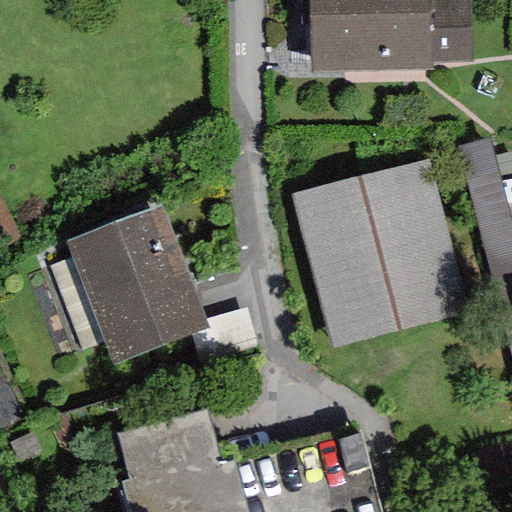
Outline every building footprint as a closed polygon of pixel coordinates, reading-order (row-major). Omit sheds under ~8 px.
[(309,0),(310,71),(431,70),(431,62),(472,61),(471,0),(309,0)] [(511,229),(489,140),(456,148),(491,282),(511,276),(511,229)] [(427,160),(291,197),(334,351),(470,313),(427,160)] [(0,198),(0,248),(20,238),(0,198)] [(160,206),(65,243),(115,367),(190,338),(210,330),(206,320),(160,206)] [(245,308),(206,320),(210,330),(190,338),(200,362),(256,347),(245,308)] [(205,410),(115,434),(127,481),(120,483),(127,511),(245,511),(231,459),(219,462),(205,410)]
